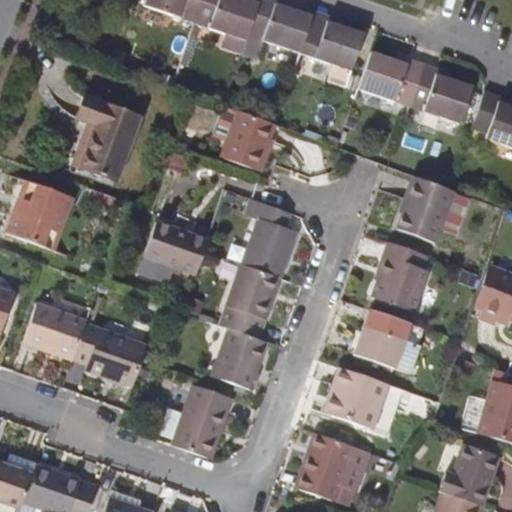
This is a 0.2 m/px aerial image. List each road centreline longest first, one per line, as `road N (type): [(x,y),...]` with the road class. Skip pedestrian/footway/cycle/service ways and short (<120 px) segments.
road 1 (residential): [(244,501),(344,218)]
road 2 (residential): [(244,501),(70,437),(40,407),(0,392)]
road 3 (residential): [(511,67),(323,0)]
